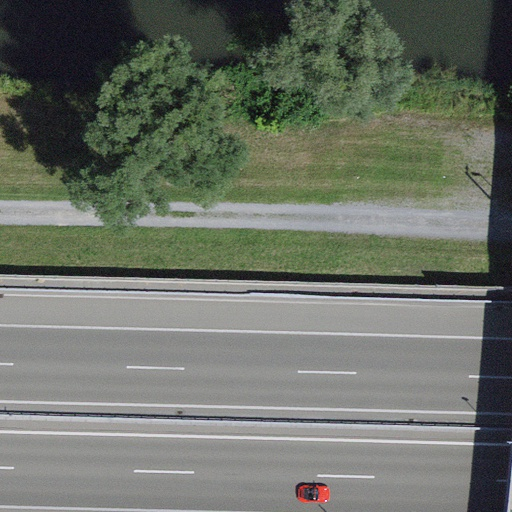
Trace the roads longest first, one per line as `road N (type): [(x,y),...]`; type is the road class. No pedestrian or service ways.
road 1 (track): [(0,209),(314,211),(511,223)]
road 2 (motorway): [(511,372),(0,359)]
road 3 (motorway): [(0,466),(511,479)]
